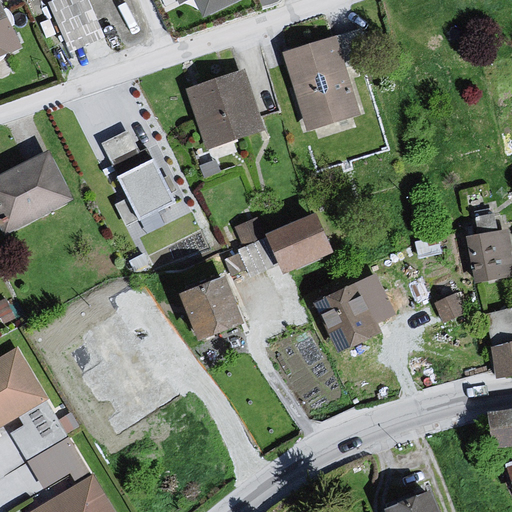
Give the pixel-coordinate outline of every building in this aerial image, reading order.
[(1,0),(0,0),(0,62),(27,50),(1,0)] [(53,0),(67,29),(97,15),(90,0),(53,0)] [(178,0),(181,8),(195,1),(207,21),(250,0),(178,0)] [(339,41),(285,57),(311,135),(357,122),(361,115),(339,41)] [(247,74),(188,93),(209,153),(255,140),(262,123),(247,74)] [(112,153),(137,141),(129,124),(104,136),(112,153)] [(54,155),(0,181),(0,224),(6,237),(75,201),(54,155)] [(159,161),(122,179),(144,225),(180,208),(159,161)] [(256,269),(278,261),(260,212),(238,220),(256,269)] [(320,220),(271,239),(289,278),(336,257),(320,220)] [(511,244),(510,233),(465,242),(478,288),(511,281),(511,244)] [(233,283),(186,298),(205,344),(247,331),(250,326),(233,283)] [(363,287),(318,309),(342,357),(383,337),(363,287)] [(511,348),(496,353),(497,382),(511,380),(511,348)] [(16,354),(0,363),(0,432),(45,404),(16,354)] [(511,415),(491,418),(497,451),(511,449),(511,415)] [(69,433),(29,455),(44,483),(85,462),(69,433)] [(43,511),(113,511),(95,482),(43,511)] [(442,511),(440,501),(393,511),(442,511)]
